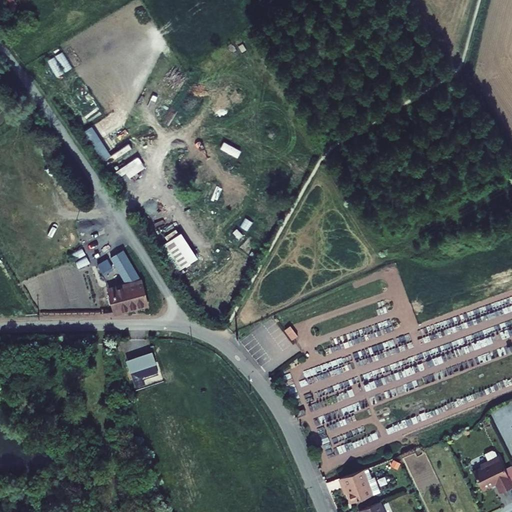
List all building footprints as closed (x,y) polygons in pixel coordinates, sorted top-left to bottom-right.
[(79,133),(99,163),(111,155),(91,125),(79,133)] [(127,178),(145,168),(138,157),(121,167),(127,178)] [(185,254),(172,233),(150,246),(163,268),(185,254)] [(87,260),(89,264),(93,272),(111,262),(124,283),(100,288),(105,309),(139,301),(135,283),(113,248),(103,255),(101,250),(87,260)] [(290,325),(283,331),(291,341),(298,335),(290,325)] [(117,354),(123,368),(128,382),(135,379),(132,372),(149,365),(146,358),(141,344),(117,354)] [(496,492),(509,486),(494,455),(476,465),(477,468),(469,472),(479,492),(481,491),(482,491),(489,487),(488,486),(492,484),(496,492)] [(364,464),(359,465),(364,478),(369,476),(364,464)] [(359,465),(336,473),(339,481),(341,481),(347,499),(376,489),(371,475),(369,476),(364,478),(359,465)] [(382,511),(377,499),(355,508),(357,511),(382,511)]
